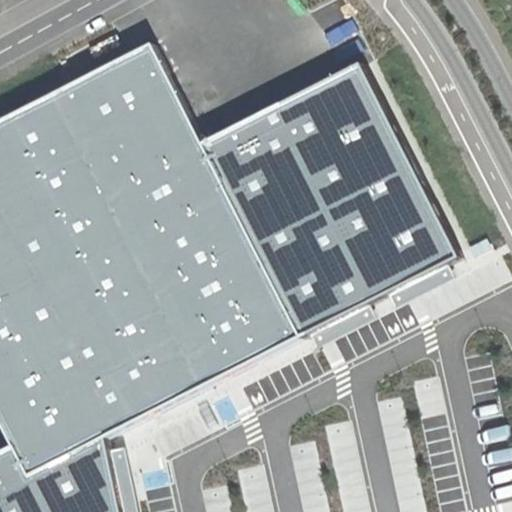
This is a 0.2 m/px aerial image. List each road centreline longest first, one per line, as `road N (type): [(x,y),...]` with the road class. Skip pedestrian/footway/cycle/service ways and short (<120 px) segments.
road 1 (unknown): [(351,374),(299,214),(307,202),(370,171)]
road 2 (unclassified): [(415,0),(511,173)]
